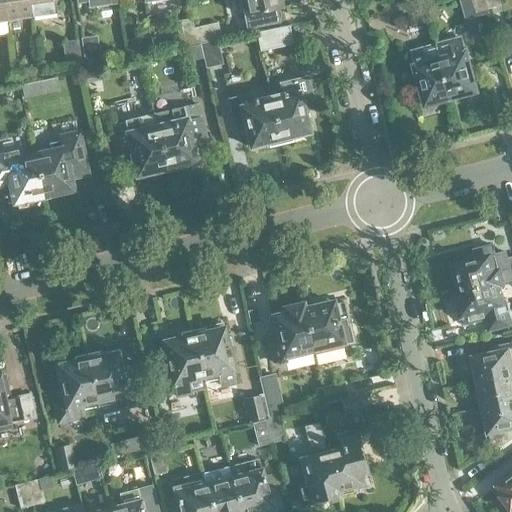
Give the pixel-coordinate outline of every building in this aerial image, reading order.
[(0,0),(4,23),(30,19),(26,0),(0,0)] [(26,0),(30,19),(59,15),(57,0),(26,0)] [(280,0),(241,0),(245,18),(283,10),(280,0)] [(472,0),(475,9),(488,6),(486,0),(472,0)] [(194,45),(192,28),(191,28),(190,19),(174,21),(178,47),(192,45),(194,45)] [(192,28),(194,45),(219,39),(215,23),(192,28)] [(295,46),(291,27),(258,34),(262,53),(295,46)] [(78,39),(82,65),(98,62),(94,36),(78,39)] [(436,43),(451,98),(469,93),(469,91),(476,88),(461,36),(436,43)] [(139,54),(149,52),(147,37),(137,38),(139,54)] [(60,42),(63,68),(79,66),(75,40),(60,42)] [(220,65),(215,41),(198,45),(203,68),(220,65)] [(432,103),(451,98),(436,43),(410,50),(425,103),(431,101),(432,103)] [(10,68),(12,82),(22,81),(20,66),(10,68)] [(281,98),(269,101),(279,145),(293,142),(292,137),(307,133),(300,104),(312,102),(306,79),(279,86),(281,98)] [(279,145),(269,101),(255,104),(252,95),(237,98),(250,148),(264,144),(265,149),(279,145)] [(169,121),(155,124),(166,170),(196,163),(191,142),(205,139),(200,118),(186,121),(183,108),(169,111),(171,116),(168,117),(169,121)] [(166,170),(155,124),(153,115),(137,119),(116,124),(119,136),(112,138),(117,160),(131,156),(136,177),(166,170)] [(34,156),(34,157),(43,197),(73,191),(70,176),(87,173),(79,134),(61,137),(61,142),(47,145),(49,153),(34,156)] [(16,151),(0,154),(0,187),(9,185),(13,204),(42,198),(34,157),(18,160),(16,151)] [(493,254),(490,244),(472,249),(475,259),(453,265),(460,293),(498,283),(498,284),(511,280),(511,259),(506,261),(504,251),(493,254)] [(498,283),(460,293),(456,294),(464,322),(485,316),(489,329),(510,323),(507,311),(510,310),(506,297),(502,298),(498,284),(498,283)] [(332,302),(302,309),(313,354),(342,346),(335,320),(346,317),(341,301),(332,304),(332,302)] [(313,354),(302,309),(300,304),(283,309),(284,313),(271,317),(276,336),(269,338),(275,364),(313,354)] [(192,331),(202,377),(216,374),(219,385),(235,382),(228,350),(233,349),(231,339),(225,340),(222,324),(192,331)] [(175,395),(188,392),(205,388),(202,377),(192,331),(177,334),(178,339),(163,342),(175,395)] [(477,382),(511,375),(511,343),(491,348),(492,353),(472,357),(477,382)] [(86,354),(96,401),(99,413),(142,403),(133,361),(119,364),(116,352),(101,355),(100,351),(86,354)] [(59,421),(69,419),(85,416),(82,404),(96,401),(86,354),(70,358),(71,362),(57,365),(66,403),(56,405),(59,421)] [(256,376),(265,418),(273,416),(281,414),(272,372),(256,376)] [(0,375),(0,428),(8,427),(7,422),(33,416),(28,394),(9,398),(4,375),(0,375)] [(482,407),(511,400),(511,375),(477,382),(482,407)] [(343,383),(321,388),(324,403),(338,400),(346,398),(343,383)] [(262,418),(257,393),(240,397),(245,421),(262,418)] [(361,394),(346,398),(338,400),(341,412),(364,406),(361,394)] [(511,400),(482,407),(487,431),(484,432),(488,448),(491,447),(491,448),(502,445),(511,437),(511,400)] [(260,420),(267,444),(279,440),(273,416),(265,418),(260,420)] [(255,447),(267,444),(260,420),(249,423),(255,447)] [(302,506),(330,498),(335,497),(323,453),(314,423),(300,427),(309,457),(298,460),(306,490),(298,492),(302,506)] [(323,453),(335,497),(352,492),(351,487),(360,484),(357,474),(366,472),(364,465),(362,466),(352,429),(335,433),(340,449),(323,453)] [(214,449),(223,447),(220,438),(211,440),(214,449)] [(54,448),(59,471),(75,468),(70,445),(54,448)] [(161,453),(148,456),(154,478),(166,475),(161,453)] [(144,458),(132,461),(137,483),(150,479),(144,458)] [(228,467),(240,511),(257,511),(270,509),(257,459),(228,467)] [(210,511),(203,484),(199,467),(170,474),(179,511),(210,511)] [(210,511),(240,511),(228,467),(201,474),(203,484),(210,511)] [(81,469),(72,471),(75,483),(84,481),(81,469)] [(511,507),(511,472),(495,485),(501,493),(499,495),(510,509),(511,507)] [(26,483),(32,506),(45,503),(39,480),(26,483)] [(20,509),(32,506),(26,483),(14,486),(20,509)] [(111,509),(111,511),(141,511),(136,491),(123,495),(125,505),(111,509)]
